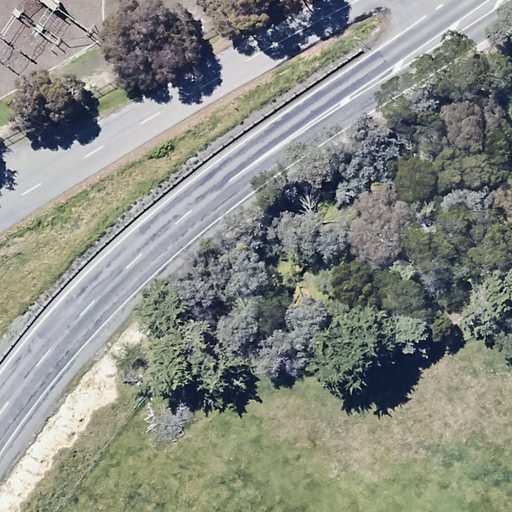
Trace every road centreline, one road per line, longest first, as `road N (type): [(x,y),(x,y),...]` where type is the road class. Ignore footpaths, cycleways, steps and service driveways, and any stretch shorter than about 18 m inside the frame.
road 1 (trunk): [(0,410),(77,313),(222,184),(494,0)]
road 2 (unclassified): [(0,205),(359,0)]
